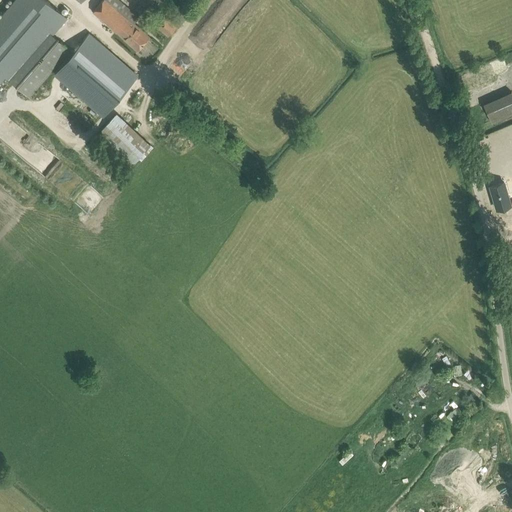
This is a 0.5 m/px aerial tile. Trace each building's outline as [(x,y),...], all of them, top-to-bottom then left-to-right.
[(44,0),(14,0),(0,17),(0,81),(5,75),(4,75),(45,28),(52,34),(66,18),(44,0)] [(137,50),(149,37),(133,23),(137,19),(116,0),(102,0),(93,11),(137,50)] [(164,16),(156,25),(167,35),(176,26),(164,16)] [(5,75),(29,97),(70,49),(52,34),(45,28),(4,75),(5,75)] [(113,102),(129,83),(136,76),(89,35),(66,60),(80,72),(113,102)] [(483,104),(492,122),(511,113),(511,92),(511,91),(483,104)] [(95,136),(129,167),(151,144),(117,113),(95,136)] [(511,180),(490,186),(496,209),(511,205),(511,180)] [(463,413),(456,406),(447,415),(454,422),(463,413)]
